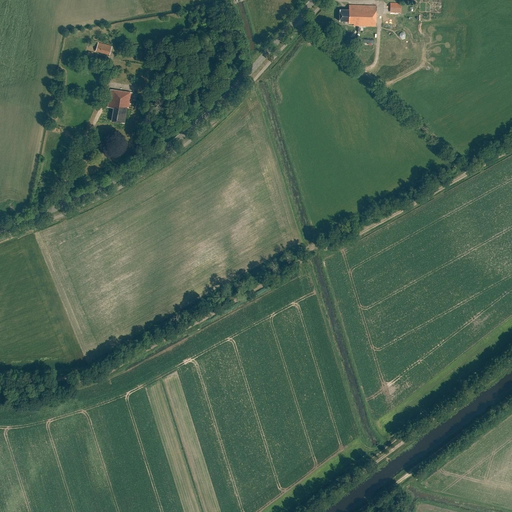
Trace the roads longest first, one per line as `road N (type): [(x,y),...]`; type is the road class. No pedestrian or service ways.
road 1 (track): [(0,379),(95,378),(289,273),(310,250),(338,246),(511,149)]
road 2 (secondary): [(0,230),(120,177),(190,129),(315,0)]
road 3 (track): [(511,360),(309,511)]
road 4 (track): [(477,168),(301,15)]
road 5 (track): [(360,511),(511,397)]
